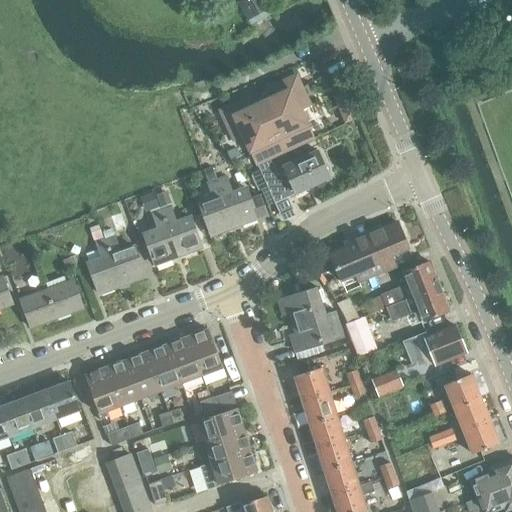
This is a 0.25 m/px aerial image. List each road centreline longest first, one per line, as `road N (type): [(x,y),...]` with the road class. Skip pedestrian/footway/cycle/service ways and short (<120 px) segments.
road 1 (residential): [(0,375),(230,290)]
road 2 (residential): [(304,511),(230,290)]
road 3 (residential): [(230,290),(319,223),(422,177)]
road 4 (tertiary): [(511,377),(422,177)]
road 5 (tertiary): [(422,177),(362,37)]
